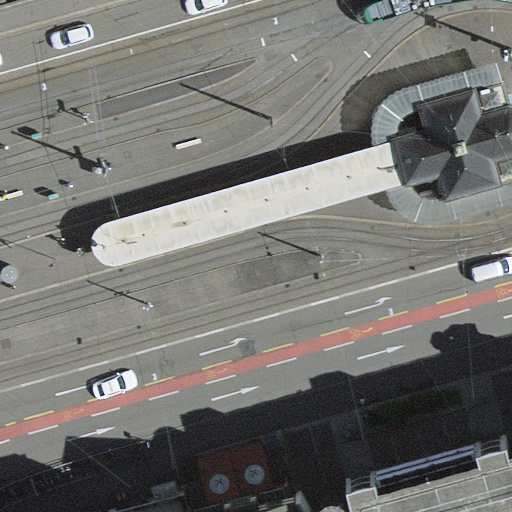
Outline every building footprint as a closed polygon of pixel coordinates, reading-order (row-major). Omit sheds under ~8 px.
[(0,0),(0,7),(4,6),(5,8),(33,0),(0,0)] [(456,98),(415,110),(422,134),(388,144),(400,188),(435,178),(441,203),(453,199),(511,183),(511,113),(504,110),(498,86),(488,89),(456,98)] [(107,273),(400,188),(388,144),(98,228),(90,236),(87,246),(88,254),(91,263),(98,269),(107,273)] [(511,511),(511,441),(509,442),(507,433),(474,442),(477,451),(379,479),(376,469),(346,478),(351,497),(347,498),(344,493),(338,489),(332,488),(325,490),(320,494),(317,500),(317,507),(308,509),(310,511),(511,511)] [(187,511),(182,490),(95,511),(187,511)] [(310,511),(308,509),(298,491),(228,509),(214,511),(310,511)]
